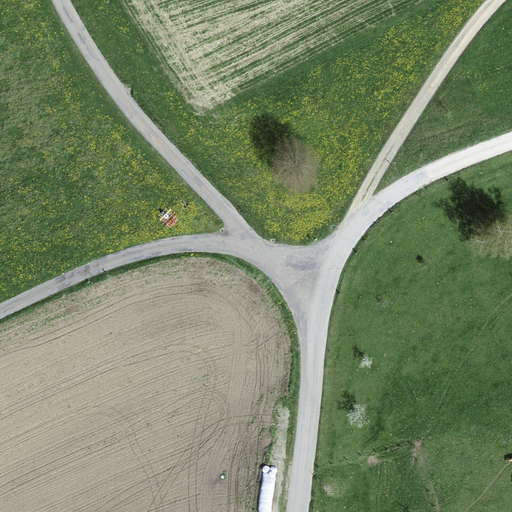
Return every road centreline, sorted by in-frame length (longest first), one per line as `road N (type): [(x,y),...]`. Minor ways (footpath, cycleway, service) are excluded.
road 1 (residential): [(307,275),(258,247),(127,110),(59,0)]
road 2 (track): [(349,229),(366,185),(490,0)]
road 3 (unclassified): [(511,147),(398,188),(307,275)]
road 4 (unclassified): [(307,275),(314,332),(297,511)]
